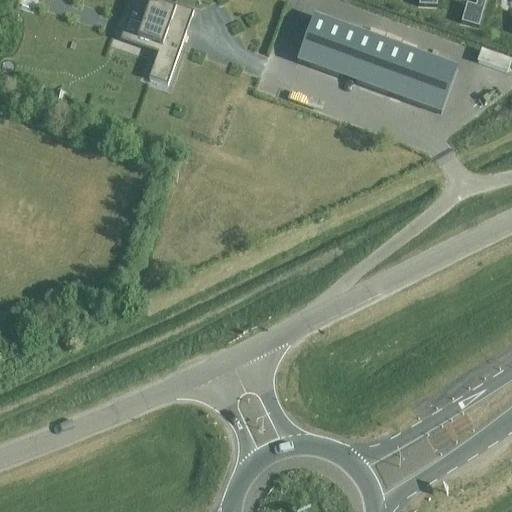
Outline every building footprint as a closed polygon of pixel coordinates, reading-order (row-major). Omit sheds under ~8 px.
[(131,19),(130,22),(140,25),(140,24),(142,25),(135,44),(162,53),(153,80),(149,79),(148,82),(167,88),(186,35),(178,32),(184,16),(191,19),(193,15),(150,0),(139,0),(133,19),(131,19)] [(290,0),(287,9),(302,15),(307,0),(290,0)] [(418,0),(418,8),(436,9),(436,0),(418,0)] [(466,6),(460,25),(478,30),(486,0),(477,0),(475,9),(466,6)] [(313,19),(296,64),(440,116),(457,71),(313,19)]
